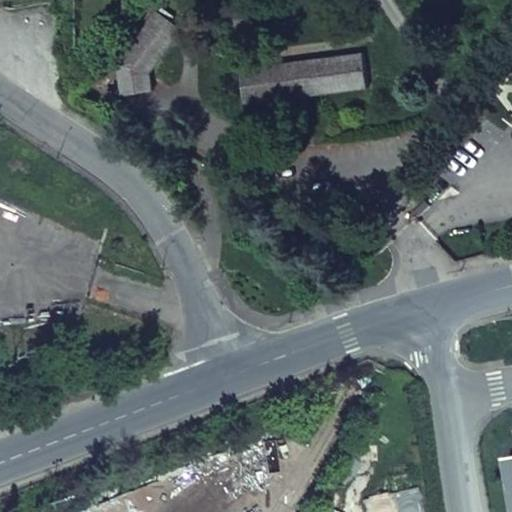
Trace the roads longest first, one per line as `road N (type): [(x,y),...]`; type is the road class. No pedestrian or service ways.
road 1 (residential): [(0,102),(114,166),(251,370)]
road 2 (unknown): [(511,26),(433,128),(390,156),(424,312)]
road 3 (tertiary): [(251,370),(0,456)]
road 4 (tertiary): [(424,312),(251,370)]
road 5 (residential): [(466,511),(448,391)]
